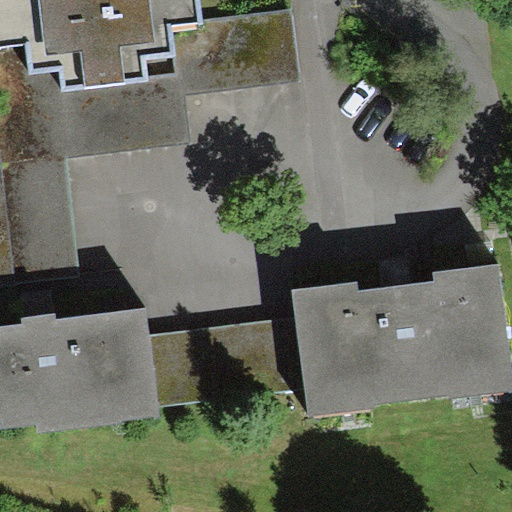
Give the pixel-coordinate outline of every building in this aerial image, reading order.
[(0,0),(0,45),(26,43),(29,71),(61,69),(63,88),(147,79),(144,60),(173,57),(171,27),(201,24),(198,0),(0,0)] [(0,282),(80,275),(67,160),(192,144),(185,96),(301,80),(293,12),(201,24),(171,27),(175,72),(147,79),(63,88),(61,69),(29,71),(26,43),(0,45),(0,282)] [(400,280),(293,294),(297,324),(304,381),(307,407),(508,381),(493,268),(400,280)] [(42,323),(0,327),(0,439),(159,420),(156,395),(149,338),(146,310),(42,323)] [(297,324),(149,338),(156,395),(304,381),(297,324)]
